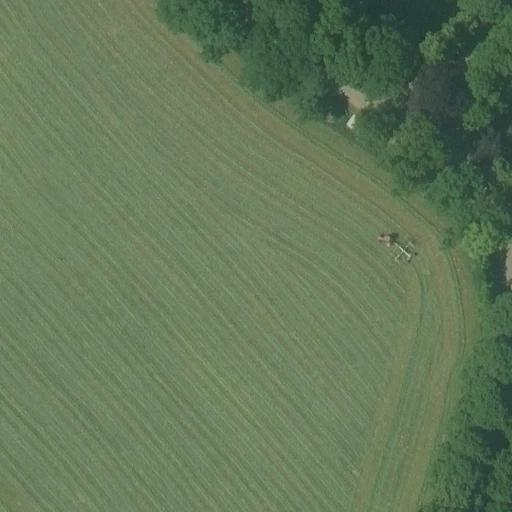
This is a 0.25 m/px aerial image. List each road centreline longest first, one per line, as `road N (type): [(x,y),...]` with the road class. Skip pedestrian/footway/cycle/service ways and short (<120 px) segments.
road 1 (track): [(236,0),(373,106),(454,120)]
road 2 (residential): [(454,120),(467,170),(511,263)]
road 3 (residential): [(511,374),(474,511)]
road 4 (residential): [(454,120),(462,82),(511,7)]
